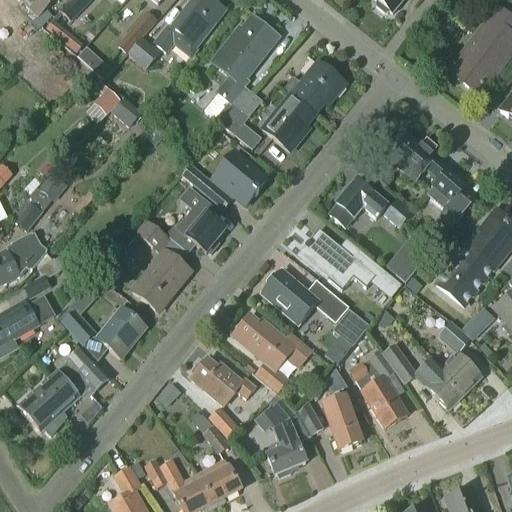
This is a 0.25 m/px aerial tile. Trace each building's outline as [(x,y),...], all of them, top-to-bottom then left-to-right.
[(57,0),(16,0),(37,21),(58,1),(57,0)] [(73,0),(59,15),(70,25),(90,5),(85,0),(73,0)] [(147,0),(157,9),(164,0),(147,0)] [(158,46),(156,49),(165,57),(177,41),(192,53),(223,14),(204,0),(195,0),(170,33),(168,32),(158,46)] [(374,0),(372,3),(376,5),(374,7),(375,11),(383,18),(387,17),(388,15),(391,18),(405,0),(374,0)] [(463,63),(451,79),(476,98),(488,82),(491,84),(511,55),(511,22),(498,12),(461,61),(463,63)] [(145,17),(117,50),(126,57),(154,25),(145,17)] [(238,33),(211,68),(230,82),(217,99),(228,107),(227,108),(237,116),(251,98),(239,87),(275,40),(251,22),(241,35),(238,33)] [(52,25),(45,33),(76,58),(83,50),(82,49),(84,46),(69,34),(67,37),(63,34),(64,31),(54,23),(52,25)] [(140,43),(127,59),(144,74),(158,57),(140,43)] [(292,82),(282,94),(289,100),(313,119),(326,102),(330,105),(344,88),(316,66),(299,87),(292,82)] [(98,86),(93,91),(102,100),(93,109),(105,120),(118,105),(98,86)] [(251,98),(237,116),(247,123),(261,105),(251,98)] [(273,119),(261,134),(289,157),(302,140),(298,136),(313,119),(289,100),(279,111),(270,104),(263,112),(273,119)] [(511,100),(500,115),(511,124),(511,100)] [(227,108),(213,125),(251,154),(259,144),(242,129),(247,123),(237,116),(227,108)] [(414,185),(425,174),(428,177),(431,173),(430,172),(432,170),(433,170),(436,167),(429,161),(436,153),(425,144),(418,152),(405,140),(386,162),(414,185)] [(234,157),(211,184),(231,200),(235,195),(248,206),(264,186),(246,171),(248,169),(234,157)] [(477,202),(466,192),(436,167),(433,170),(432,170),(430,172),(431,173),(428,177),(431,179),(439,185),(433,192),(426,200),(444,215),(438,222),(451,233),(477,202)] [(188,170),(180,180),(205,200),(223,216),(231,206),(188,170)] [(377,173),(369,182),(382,192),(390,183),(377,173)] [(336,209),(329,219),(345,231),(353,222),(354,223),(361,212),(375,223),(385,210),(355,185),(354,186),(345,197),(342,195),(333,205),(336,208),(335,208),(336,209)] [(211,212),(188,193),(179,204),(192,214),(175,234),(205,258),(206,257),(209,259),(218,249),(215,246),(224,235),(205,219),(211,212)] [(396,205),(384,219),(399,232),(411,218),(396,205)] [(26,236),(40,217),(29,208),(15,227),(26,236)] [(511,233),(492,217),(435,289),(463,311),(511,248),(511,233)] [(146,227),(136,239),(157,256),(167,244),(146,227)] [(312,245),(299,261),(315,274),(317,272),(322,277),(321,279),(340,295),(351,281),(364,292),(374,281),(379,285),(385,277),(357,255),(351,262),(318,235),(310,244),(312,245)] [(12,252),(0,257),(0,289),(18,281),(26,273),(31,277),(48,257),(40,252),(36,246),(31,238),(10,249),(12,252)] [(129,246),(117,261),(125,266),(136,252),(129,246)] [(163,256),(131,296),(157,317),(190,277),(163,256)] [(422,270),(413,263),(395,284),(405,292),(422,270)] [(43,281),(23,292),(29,303),(49,292),(44,283),(58,275),(52,265),(38,273),(43,281)] [(268,290),(261,299),(298,329),(314,309),(335,326),(346,312),(316,286),(307,297),(280,275),(278,278),(273,277),(266,285),(268,290)] [(417,279),(407,292),(420,302),(429,289),(417,279)] [(511,293),(511,295),(493,313),(511,333),(511,282),(507,287),(511,293)] [(23,306),(0,319),(0,362),(17,353),(12,345),(38,331),(37,330),(53,321),(42,302),(26,311),(23,306)] [(120,313),(95,343),(120,364),(145,333),(120,313)] [(436,314),(427,326),(433,331),(431,334),(435,337),(435,336),(458,357),(469,344),(436,314)] [(74,316),(62,326),(83,349),(95,338),(74,316)] [(331,336),(339,342),(351,353),(368,332),(348,316),(331,336)] [(249,320),(232,340),(265,367),(256,378),(277,396),(286,385),(275,375),(284,363),(298,375),(313,357),(290,338),(285,345),(261,325),(258,328),(249,320)] [(381,350),(377,353),(403,389),(414,381),(448,415),(460,402),(452,394),(454,391),(447,384),(450,381),(441,372),(432,363),(416,379),(395,349),(385,356),(381,350)] [(65,367),(16,411),(28,425),(67,390),(65,387),(75,378),(91,365),(80,353),(64,367),(65,367)] [(368,364),(348,377),(383,434),(406,421),(383,383),(393,376),(378,357),(368,364)] [(456,358),(441,372),(450,381),(447,384),(454,391),(452,394),(460,402),(480,382),(456,358)] [(193,379),(190,383),(222,411),(235,396),(244,404),(254,392),(244,383),(240,387),(219,369),(216,372),(207,364),(204,366),(202,364),(196,370),(191,377),(193,379)] [(67,390),(28,425),(39,438),(89,393),(75,378),(65,387),(67,390)] [(171,389),(156,403),(165,413),(180,398),(171,389)] [(346,401),(322,409),(338,455),(361,447),(350,417),(357,415),(353,408),(350,401),(347,402),(346,401)] [(274,410),(271,413),(284,428),(293,420),(280,405),(279,406),(276,403),(271,407),(274,410)] [(307,407),(297,419),(309,440),(322,433),(307,407)] [(219,413),(208,423),(226,442),(236,432),(219,413)] [(202,420),(193,428),(218,458),(227,450),(202,420)] [(296,447),(290,431),(274,438),(278,449),(264,455),(274,480),(277,479),(278,482),(290,477),(289,474),(306,467),(297,447),(296,447)] [(155,466),(144,471),(156,493),(166,488),(170,495),(171,494),(175,501),(174,502),(179,511),(206,511),(213,508),(197,479),(183,487),(172,465),(158,473),(155,466)] [(224,465),(197,479),(213,508),(239,494),(224,465)] [(124,502),(109,510),(109,511),(142,511),(134,497),(140,493),(136,485),(145,480),(138,468),(113,482),(124,502)] [(476,511),(470,494),(445,503),(447,511),(476,511)]
